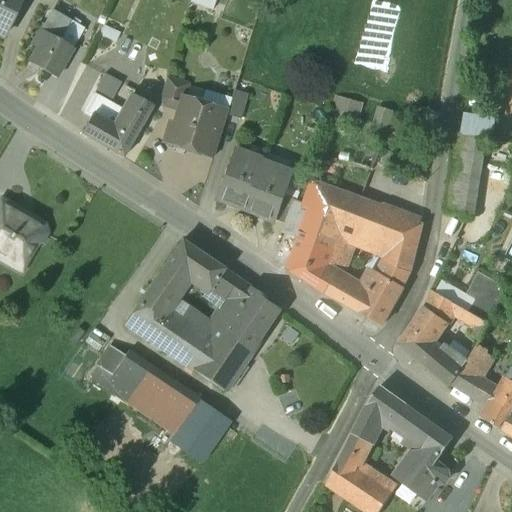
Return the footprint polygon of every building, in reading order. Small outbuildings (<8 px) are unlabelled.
[(18,0),(0,0),(0,34),(4,36),(14,11),(18,0)] [(191,0),(190,4),(216,14),(221,1),(217,0),(191,0)] [(52,11),(32,46),(37,48),(29,62),(56,78),(72,50),(68,47),(58,42),(69,21),(52,11)] [(80,27),(69,21),(58,42),(68,47),(80,27)] [(120,34),(103,27),(99,36),(116,43),(120,34)] [(104,75),(93,96),(109,104),(120,83),(104,75)] [(187,85),(165,79),(160,98),(161,107),(177,111),(181,98),(183,99),(187,85)] [(482,84),(472,83),(470,95),(481,97),(482,84)] [(247,97),(233,92),(225,117),(240,121),(247,97)] [(331,119),(350,122),(355,124),(362,103),(337,95),(331,119)] [(109,104),(93,96),(84,115),(90,118),(91,116),(100,121),(109,104)] [(108,125),(103,122),(92,141),(123,159),(151,107),(132,96),(117,123),(114,128),(108,125)] [(183,99),(181,98),(177,111),(174,123),(169,125),(164,140),(166,144),(173,146),(175,145),(176,143),(185,146),(184,148),(186,150),(201,155),(210,126),(215,109),(183,99)] [(394,114),(378,109),(371,131),(388,136),(394,114)] [(90,118),(81,135),(92,141),(103,122),(100,121),(91,116),(90,118)] [(117,123),(111,120),(108,125),(114,128),(117,123)] [(221,130),(210,126),(201,155),(213,159),(221,130)] [(483,137),(457,133),(446,213),(472,217),(483,137)] [(292,176),(234,155),(217,201),(275,222),(276,221),(284,197),(292,176)] [(304,177),(295,201),(294,203),(310,208),(346,220),(357,224),(370,229),(382,207),(304,177)] [(295,201),(284,197),(276,221),(286,225),(294,203),(295,201)] [(283,232),(299,237),(310,208),(294,203),(286,225),(283,232)] [(18,214),(1,204),(0,206),(0,248),(24,262),(36,242),(40,240),(44,235),(42,227),(36,224),(31,225),(17,217),(18,214)] [(421,222),(382,207),(370,229),(357,224),(353,239),(379,249),(375,254),(387,259),(410,271),(421,222)] [(346,220),(310,208),(299,237),(287,269),(326,294),(326,271),(341,234),(346,220)] [(357,224),(346,220),(341,234),(353,239),(357,224)] [(221,270),(180,243),(145,293),(165,306),(185,277),(190,276),(208,289),(221,270)] [(448,257),(432,294),(458,308),(474,317),(467,330),(468,331),(450,364),(459,369),(477,339),(478,339),(488,325),(507,289),(448,257)] [(363,294),(351,285),(341,303),(382,326),(403,288),(410,271),(387,259),(380,273),(367,297),(363,294)] [(236,280),(221,270),(208,289),(223,298),(226,295),(236,280)] [(351,285),(326,271),(326,294),(341,303),(351,285)] [(367,297),(380,273),(376,271),(363,294),(367,297)] [(250,289),(236,280),(226,295),(240,305),(250,289)] [(214,343),(213,345),(239,363),(241,364),(262,334),(267,326),(278,308),(250,289),(240,305),(214,343)] [(145,293),(136,307),(148,316),(154,307),(164,314),(165,312),(165,306),(145,293)] [(432,294),(423,314),(399,345),(419,361),(448,387),(459,369),(450,364),(430,348),(458,308),(432,294)] [(226,295),(223,298),(206,324),(200,335),(210,341),(214,343),(240,305),(226,295)] [(148,316),(136,307),(131,314),(144,323),(148,316)] [(164,314),(154,307),(148,316),(144,323),(154,330),(164,314)] [(178,321),(165,312),(164,314),(154,330),(166,338),(178,321)] [(200,335),(206,324),(187,312),(180,322),(200,335)] [(166,338),(154,330),(144,323),(131,314),(123,326),(147,342),(191,371),(198,359),(169,340),(166,338)] [(178,321),(166,338),(169,340),(180,322),(178,321)] [(200,335),(180,322),(169,340),(198,359),(210,341),(200,335)] [(239,363),(213,345),(214,343),(210,341),(198,359),(191,371),(220,390),(239,363)] [(199,406),(110,347),(89,380),(178,438),(199,406)] [(488,355),(476,347),(453,383),(472,394),(494,359),(493,358),(488,355)] [(497,352),(492,349),(488,355),(493,358),(497,352)] [(511,382),(510,381),(501,397),(494,393),(488,405),(489,405),(483,418),(503,430),(511,414),(511,382)] [(472,394),(453,383),(450,389),(483,418),(489,405),(488,405),(472,394)] [(406,406),(381,388),(368,407),(346,449),(362,457),(383,416),(394,425),(406,406)] [(226,424),(199,406),(178,438),(172,446),(200,464),(226,424)] [(453,440),(406,406),(394,425),(408,435),(401,443),(414,453),(396,476),(426,499),(438,484),(445,482),(448,478),(447,472),(436,463),(453,440)] [(511,414),(503,430),(511,436),(511,414)] [(362,457),(346,449),(340,461),(356,469),(362,457)] [(356,469),(340,461),(327,487),(351,503),(368,477),(356,469)] [(368,477),(351,503),(364,511),(381,485),(368,477)] [(381,485),(364,511),(365,511),(381,511),(394,494),(381,485)]
